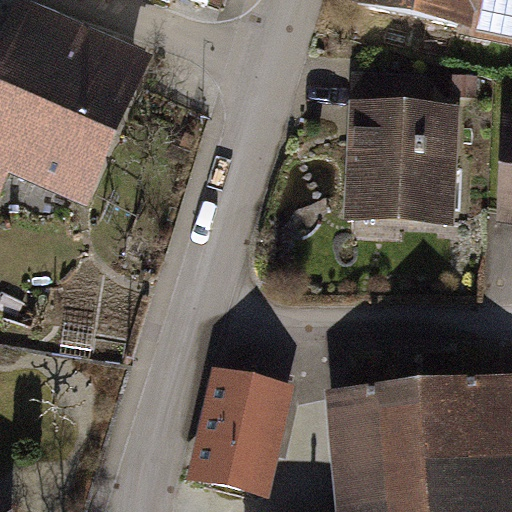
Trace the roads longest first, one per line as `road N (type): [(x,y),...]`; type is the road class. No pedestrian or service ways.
road 1 (residential): [(197,322),(511,325)]
road 2 (residential): [(268,69),(197,322)]
road 3 (residential): [(79,0),(268,69)]
road 4 (residential): [(197,322),(137,511)]
